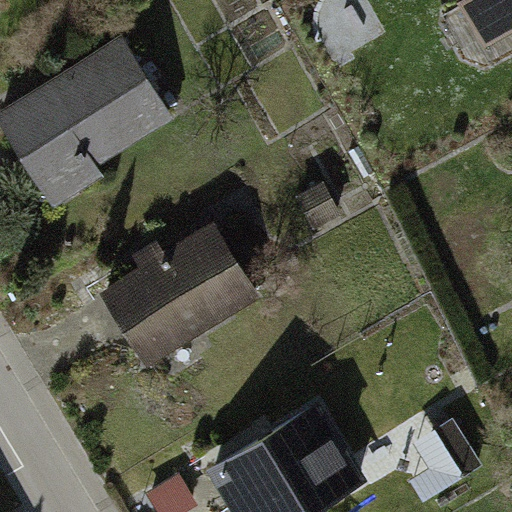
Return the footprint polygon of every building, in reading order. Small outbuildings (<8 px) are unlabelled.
[(511,0),(437,0),(477,67),(511,46),(511,0)] [(124,48),(0,119),(0,123),(53,213),(178,141),(124,48)] [(221,239),(107,303),(144,369),(259,306),(221,239)] [(310,399),(202,469),(230,511),(341,511),(371,493),(310,399)] [(431,498),(472,478),(452,437),(411,457),(431,498)]
